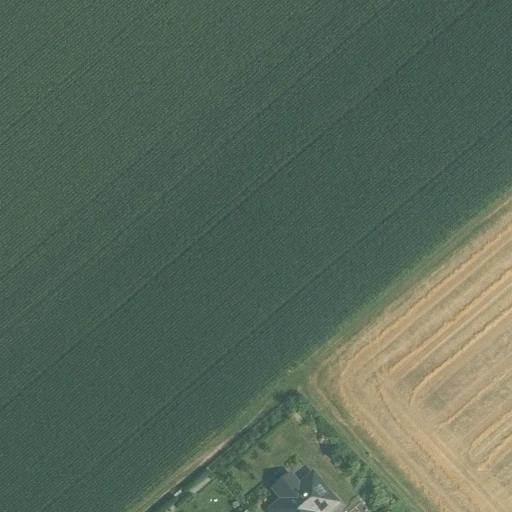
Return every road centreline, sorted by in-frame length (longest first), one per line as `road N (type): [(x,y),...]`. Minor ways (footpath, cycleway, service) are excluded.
road 1 (track): [(511,215),(145,511)]
road 2 (track): [(421,511),(302,383)]
